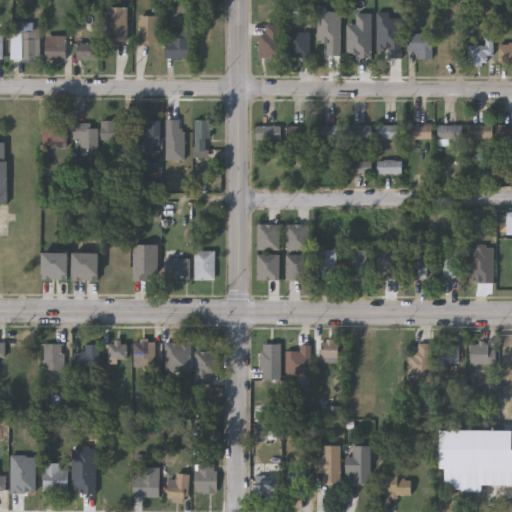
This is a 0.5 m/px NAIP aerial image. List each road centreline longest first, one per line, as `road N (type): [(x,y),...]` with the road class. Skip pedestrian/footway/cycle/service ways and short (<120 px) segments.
road 1 (residential): [(237,0),(236,511)]
road 2 (residential): [(511,90),(0,90)]
road 3 (tertiary): [(511,313),(0,313)]
road 4 (residential): [(511,197),(238,201)]
